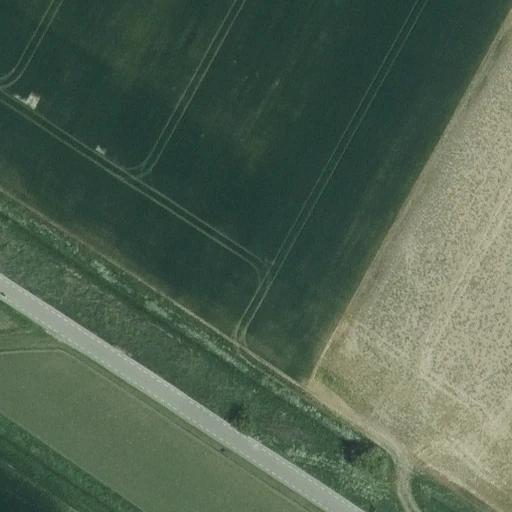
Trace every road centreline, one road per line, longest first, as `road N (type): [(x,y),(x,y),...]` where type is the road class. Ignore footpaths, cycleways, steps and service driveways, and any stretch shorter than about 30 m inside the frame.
road 1 (tertiary): [(345,511),(0,288)]
road 2 (track): [(413,511),(397,486),(401,454),(390,436),(308,389)]
